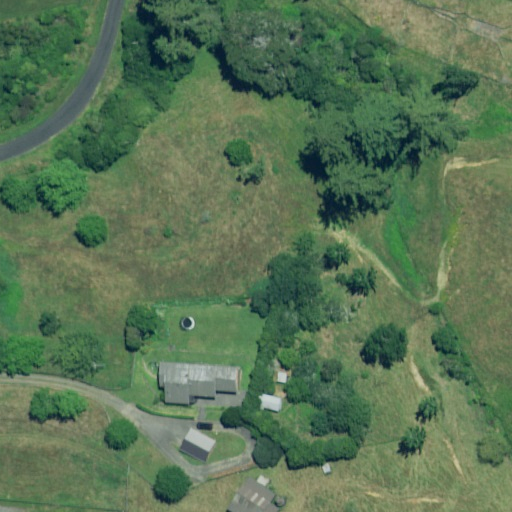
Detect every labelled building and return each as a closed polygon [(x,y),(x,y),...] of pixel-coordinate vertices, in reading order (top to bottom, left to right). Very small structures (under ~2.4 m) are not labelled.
[(242,369),(169,364),(166,402),(192,404),(193,395),(219,397),(219,390),(240,392),(242,369)] [(289,384),(290,373),(280,371),(278,382),(289,384)] [(262,394),(258,411),(267,413),(268,408),(281,412),(284,399),(262,394)] [(225,430),(226,422),(205,420),(204,429),(225,430)] [(218,444),(192,429),(181,448),(207,463),(218,444)] [(279,494),(253,475),(229,508),(234,511),(280,511),(283,509),(274,502),(279,494)]
